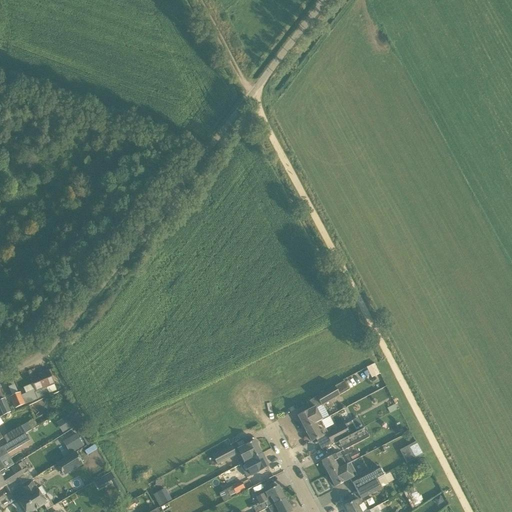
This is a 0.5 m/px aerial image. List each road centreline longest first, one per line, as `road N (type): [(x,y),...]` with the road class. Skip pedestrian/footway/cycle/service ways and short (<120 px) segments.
road 1 (track): [(467,511),(199,0)]
road 2 (unclassified): [(0,374),(58,337),(323,0)]
